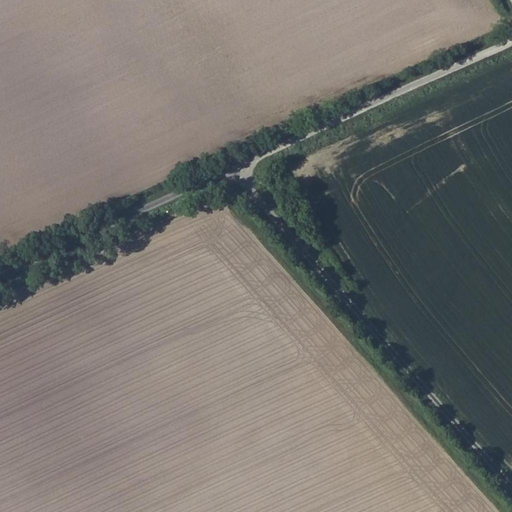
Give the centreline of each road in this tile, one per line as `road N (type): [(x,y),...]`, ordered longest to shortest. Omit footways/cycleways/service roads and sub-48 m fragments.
road 1 (track): [(245,169),(253,193),(511,487)]
road 2 (track): [(511,41),(259,154),(245,169)]
road 3 (track): [(245,169),(0,275)]
